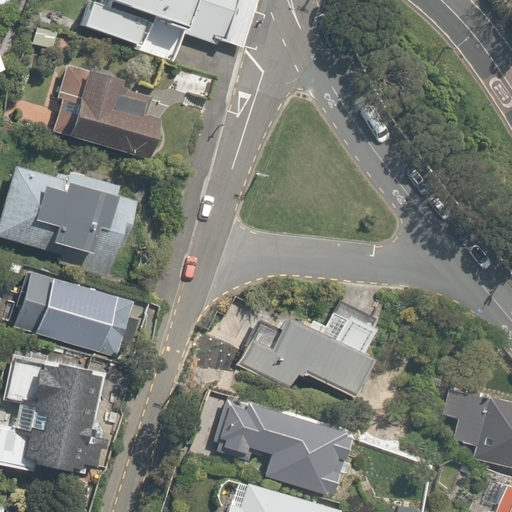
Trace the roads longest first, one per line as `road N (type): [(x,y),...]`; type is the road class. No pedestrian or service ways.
road 1 (residential): [(125,511),(201,249)]
road 2 (residential): [(295,29),(330,91),(454,248)]
road 3 (residential): [(201,249),(420,264),(454,248)]
road 4 (residential): [(201,249),(261,71),(295,29)]
